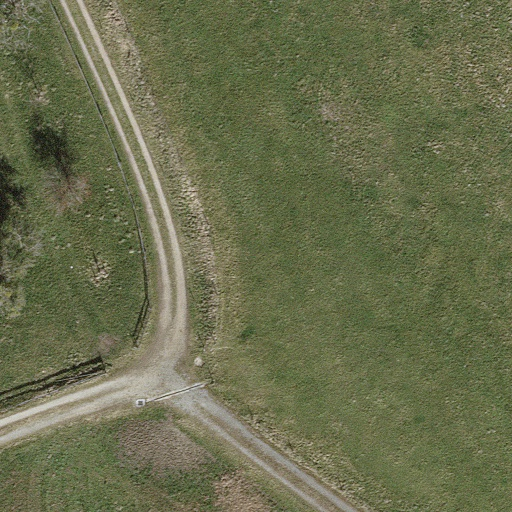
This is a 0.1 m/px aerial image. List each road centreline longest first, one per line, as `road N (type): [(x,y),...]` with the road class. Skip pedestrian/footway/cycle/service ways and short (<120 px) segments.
road 1 (track): [(164,386),(174,320),(169,234),(72,0)]
road 2 (track): [(0,433),(113,392),(164,386),(341,511)]
